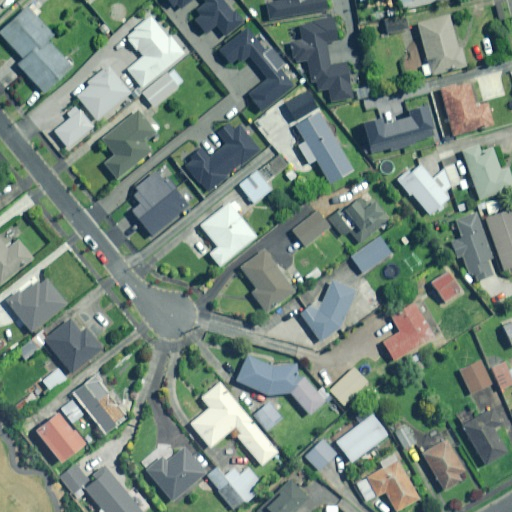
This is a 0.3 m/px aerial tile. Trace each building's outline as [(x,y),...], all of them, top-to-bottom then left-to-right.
[(220,0),(202,15),(210,25),(206,28),(220,44),(216,47),(245,81),(273,57),(244,23),(224,0),(220,0)] [(345,0),(327,0),(306,2),(307,16),(296,19),(295,44),(308,40),(310,69),(326,69),(331,82),(355,86),(356,49),(332,50),(329,22),(345,23),(345,0)] [(399,0),(402,9),(447,0),(399,0)] [(53,34),(27,7),(0,32),(0,34),(23,59),(17,65),(44,94),(72,67),(47,40),(53,34)] [(183,14),(173,22),(204,61),(214,53),(183,14)] [(144,90),(184,54),(151,16),(127,38),(143,57),(127,71),(144,90)] [(408,31),(406,17),(386,20),(388,34),(408,31)] [(458,49),(450,17),(418,24),(428,64),(421,66),(424,77),(468,66),(463,47),(458,49)] [(302,76),(281,52),(264,66),(285,91),(302,76)] [(129,94),(107,68),(89,83),(91,86),(77,97),(96,121),(129,94)] [(171,68),(145,91),(142,93),(156,109),(184,83),(171,68)] [(476,106),(469,82),(440,89),(452,136),(494,125),(488,103),(476,106)] [(334,132),(308,84),(290,94),(304,120),(296,124),(329,185),(355,171),(334,132)] [(430,106),(425,89),(405,95),(410,112),(430,106)] [(94,127),(77,106),(68,114),(71,118),(55,132),(68,148),(94,127)] [(104,164),(116,180),(150,152),(142,143),(155,132),(138,112),(103,142),(115,156),(104,164)] [(276,121),(270,113),(255,123),(261,132),(276,121)] [(238,142),(220,119),(195,138),(213,161),(238,142)] [(480,154),(479,148),(463,154),(479,200),(511,189),(511,176),(509,167),(501,170),(494,149),(480,154)] [(223,179),(210,163),(194,177),(182,162),(160,180),(171,193),(154,207),(169,225),(223,179)] [(462,180),(450,165),(432,180),(420,164),(399,182),(410,196),(412,194),(429,215),(450,198),(445,192),(462,180)] [(274,178),(266,166),(240,186),(253,204),(272,191),(267,183),(274,178)] [(511,209),(504,212),(499,197),(477,205),(483,223),(487,222),(503,271),(511,267),(511,209)] [(366,205),(361,198),(343,211),(330,220),(342,236),(349,231),(360,245),(389,223),(372,200),(366,205)] [(245,214),(234,200),(201,226),(218,247),(209,254),(219,267),(257,238),(241,218),(245,214)] [(332,227),(319,211),(293,231),(305,248),(332,227)] [(492,260),(478,213),(455,220),(461,239),(452,242),(457,259),(463,257),(468,276),(473,275),(476,283),(493,277),(488,261),(492,260)] [(393,254),(378,235),(351,257),(365,276),(393,254)] [(8,250),(0,240),(0,286),(33,259),(19,241),(8,250)] [(267,316),(297,295),(293,291),(305,283),(292,265),(281,273),(266,250),(240,267),(255,289),(251,292),(267,316)] [(317,268),(305,276),(310,285),(322,277),(317,268)] [(462,291),(447,272),(432,284),(446,303),(462,291)] [(68,306),(48,281),(42,287),(38,283),(22,296),(19,292),(6,302),(32,335),(68,306)] [(356,292),(333,281),(319,312),(311,308),(301,315),(320,342),(338,333),(356,292)] [(367,288),(366,288),(365,288),(363,289),(362,289),(361,290),(360,292),(360,293),(359,294),(359,296),(359,297),(360,299),(360,300),(361,301),(362,302),(363,303),(364,304),(366,304),(367,304),(369,304),(370,304),(371,303),(373,302),(374,301),(374,300),(375,299),(375,297),(376,296),(376,294),(375,293),(375,292),(374,291),(373,290),(372,289),(370,288),(369,288),(367,288)] [(433,337),(413,304),(391,317),(400,332),(383,343),(394,361),(433,337)] [(81,334),(70,320),(45,341),(73,375),(104,350),(87,329),(81,334)] [(511,320),(502,325),(511,347),(511,320)] [(324,345),(308,339),(305,347),(322,352),(324,345)] [(38,351),(31,342),(19,351),(26,360),(38,351)] [(299,372),(298,364),(274,368),(247,355),(236,380),(268,396),(290,394),(310,416),(331,397),(323,388),(317,393),(299,372)] [(493,384),(482,361),(460,371),(471,395),(493,384)] [(511,369),(508,371),(505,363),(492,368),(501,390),(511,385),(511,369)] [(369,384),(355,369),(330,391),(344,406),(369,384)] [(67,381),(60,370),(43,381),(51,392),(67,381)] [(111,396),(96,376),(73,394),(104,434),(127,417),(111,396)] [(191,425),(211,449),(228,434),(233,440),(237,436),(262,466),(278,453),(220,383),(201,398),(210,409),(191,425)] [(83,415),(72,401),(61,410),(73,424),(83,415)] [(282,419),(269,402),(253,415),(266,432),(282,419)] [(502,424),(493,409),(475,419),(469,409),(456,416),(486,466),(509,452),(494,429),(502,424)] [(84,445),(59,413),(35,432),(61,464),(84,445)] [(388,435),(371,413),(355,418),(360,424),(336,443),(351,463),(388,435)] [(418,443),(405,420),(392,427),(405,450),(418,443)] [(464,471),(447,440),(422,454),(444,492),(460,483),(456,476),(464,471)] [(337,456),(322,441),(305,457),(319,472),(337,456)] [(206,476),(184,450),(167,464),(163,458),(147,472),(173,503),(206,476)] [(397,511),(420,499),(394,454),(380,463),(383,468),(356,484),(367,502),(385,492),(395,511),(397,511)] [(88,480),(76,465),(60,478),(72,493),(88,480)] [(144,511),(105,467),(82,487),(104,511),(144,511)] [(239,476),(234,470),(223,477),(217,468),(207,475),(233,510),(252,496),(245,487),(256,480),(249,469),(239,476)] [(255,511),(256,511),(298,511),(307,505),(303,500),(308,496),(293,478),(285,485),(262,505),(255,511)]
